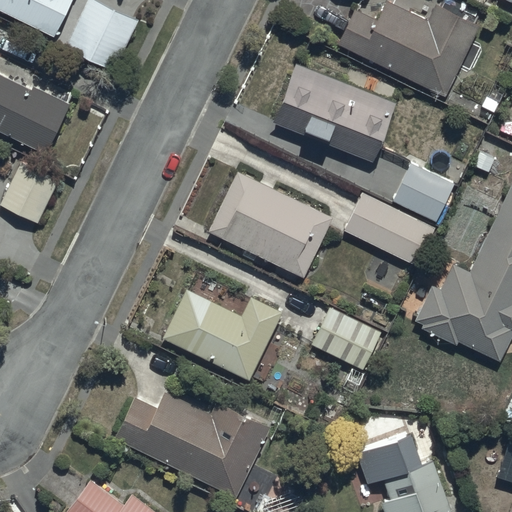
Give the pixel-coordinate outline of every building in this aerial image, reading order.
[(0,0),(51,24),(64,0),(0,0)] [(136,9),(116,0),(82,0),(66,36),(114,57),(136,9)] [(354,0),(352,0),(334,32),(441,88),(478,16),(447,0),(429,0),(424,11),(403,0),(377,0),(373,9),(354,0)] [(294,54),(270,111),(369,153),(394,93),(294,54)] [(0,63),(0,120),(41,141),(66,91),(31,73),(29,78),(0,63)] [(511,92),(496,125),(511,132),(511,92)] [(58,170),(17,152),(0,191),(0,196),(38,214),(58,170)] [(409,152),(390,190),(432,212),(452,175),(409,152)] [(235,160),(205,220),(299,268),(330,208),(235,160)] [(511,165),(467,264),(451,256),(439,281),(428,276),(410,316),(453,335),(455,331),(497,350),(511,317),(511,165)] [(360,184),(340,222),(414,260),(434,221),(360,184)] [(184,278),(160,326),(244,371),(281,303),(249,285),(237,307),(184,278)] [(328,298),(308,337),(361,363),(380,325),(328,298)] [(125,445),(129,438),(233,489),(268,418),(215,391),(207,405),(162,382),(153,399),(132,388),(112,428),(121,432),(117,441),(125,445)] [(452,511),(431,453),(381,467),(388,488),(378,492),(385,511),(452,511)] [(89,470),(62,505),(70,511),(168,511),(132,483),(122,495),(89,470)]
